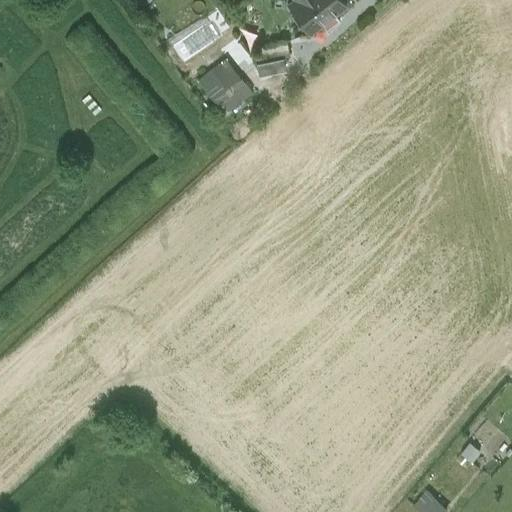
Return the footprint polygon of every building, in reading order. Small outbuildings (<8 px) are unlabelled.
[(292,0),(290,2),(299,15),(308,10),(298,0),(292,0)] [(299,15),(310,30),(346,3),(343,0),(298,0),(308,10),(299,15)] [(289,38),(256,46),(260,62),(257,63),(260,77),(285,71),(282,57),(292,55),(289,38)] [(198,80),(222,113),(251,93),(239,76),(247,70),(235,54),(198,80)] [(420,511),(442,511),(445,509),(427,489),(411,502),(420,511)]
